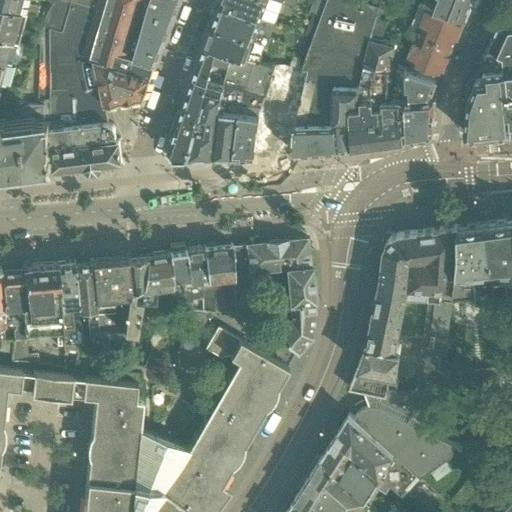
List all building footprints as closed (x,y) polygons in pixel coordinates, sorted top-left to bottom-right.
[(0,0),(0,3),(23,10),(37,14),(40,5),(24,1),(24,0),(0,0)] [(79,0),(53,0),(40,25),(50,29),(50,50),(47,118),(52,167),(57,166),(57,167),(84,163),(84,164),(90,170),(98,169),(103,162),(103,161),(122,159),(120,139),(120,137),(116,138),(116,136),(115,127),(115,126),(114,125),(113,123),(111,122),(110,121),(108,121),(107,121),(104,102),(144,96),(151,75),(156,60),(159,53),(168,29),(79,0)] [(79,0),(168,29),(169,26),(171,21),(179,0),(79,0)] [(261,18),(274,23),(282,1),(279,0),(220,0),(220,2),(261,18)] [(312,41),(302,68),(307,69),(304,82),(294,151),(323,150),(338,148),(339,118),(352,116),(353,104),(362,103),(362,78),(363,55),(376,14),(379,5),(363,0),(326,0),(321,14),(317,26),(313,38),(312,41)] [(312,0),(309,10),(321,14),(326,0),(312,0)] [(423,0),(423,3),(465,16),(466,16),(471,0),(423,0)] [(220,2),(212,24),(253,39),(282,50),(285,43),(269,36),(274,23),(261,18),(220,2)] [(465,16),(423,3),(420,2),(412,25),(418,27),(406,59),(443,74),(465,19),(464,18),(465,16)] [(0,36),(15,40),(20,41),(22,30),(18,29),(23,10),(0,3),(0,36)] [(377,15),(376,14),(363,55),(391,65),(397,42),(376,37),(382,23),(376,20),(377,15)] [(511,19),(505,20),(498,21),(473,76),(470,83),(468,98),(468,100),(465,130),(465,132),(511,127),(511,126),(511,125),(511,19)] [(305,35),(313,38),(317,26),(309,22),(305,35)] [(218,48),(236,55),(256,62),(259,61),(262,54),(249,51),(253,39),(212,24),(205,43),(218,48)] [(42,168),(52,167),(47,118),(50,50),(50,29),(40,25),(29,43),(36,45),(36,41),(41,43),(40,79),(39,93),(39,98),(23,101),(2,112),(3,118),(0,118),(0,151),(1,158),(3,172),(9,171),(26,169),(26,170),(29,170),(29,169),(42,167),(42,168)] [(0,36),(0,58),(9,61),(15,40),(0,36)] [(209,79),(218,48),(205,43),(197,65),(194,74),(209,79)] [(187,156),(211,156),(218,116),(236,55),(218,48),(209,79),(200,109),(187,156)] [(233,155),(252,155),(254,155),(263,105),(276,62),(259,61),(256,62),(236,55),(218,116),(211,156),(233,155)] [(399,67),(391,65),(363,55),(362,78),(362,103),(353,104),(352,116),(351,146),(371,143),(383,141),(404,139),(401,98),(399,67)] [(291,65),(300,67),(302,58),(294,56),(291,65)] [(0,58),(0,81),(3,82),(3,81),(9,61),(0,58)] [(263,105),(254,155),(272,154),(294,151),(304,82),(307,69),(302,68),(276,62),(263,105)] [(399,63),(399,67),(401,98),(430,95),(436,78),(399,63)] [(194,74),(183,104),(200,109),(209,79),(194,74)] [(435,95),(430,95),(401,98),(404,139),(427,135),(428,135),(433,128),(432,127),(435,101),(435,95)] [(174,156),(187,156),(200,109),(183,104),(176,127),(173,135),(172,138),(173,138),(170,146),(169,146),(168,148),(168,149),(174,156)] [(351,146),(352,116),(339,118),(338,148),(351,146)] [(511,217),(485,221),(492,285),(508,283),(508,285),(511,284),(511,217)] [(454,288),(453,297),(453,299),(459,299),(459,296),(460,289),(477,288),(476,286),(492,285),(485,221),(462,224),(454,288)] [(449,331),(452,307),(453,299),(453,297),(441,297),(443,287),(454,288),(462,224),(458,224),(458,225),(457,225),(441,227),(414,231),(407,299),(427,300),(428,300),(428,301),(435,301),(431,328),(449,331)] [(354,416),(371,431),(411,467),(421,476),(428,470),(435,480),(452,468),(446,458),(450,455),(455,446),(461,448),(462,446),(421,418),(428,371),(432,368),(442,369),(447,335),(448,335),(449,331),(431,328),(435,301),(428,301),(428,300),(427,300),(415,392),(397,388),(398,383),(399,382),(398,377),(398,372),(401,346),(400,344),(397,344),(402,323),(407,299),(414,231),(414,230),(400,232),(397,233),(395,234),(393,235),(391,237),(389,238),(388,240),(387,243),(386,245),(385,247),(384,247),(382,262),(383,262),(380,284),(379,284),(372,316),(373,316),(368,337),(367,337),(366,343),(367,344),(361,358),(360,358),(358,364),(359,364),(349,387),(365,390),(370,405),(368,405),(365,406),(363,407),(361,409),(359,410),(354,416)] [(286,238),(290,264),(290,265),(309,263),(308,251),(307,251),(306,236),(286,238)] [(269,267),(286,264),(290,264),(286,238),(286,237),(284,237),(278,238),(278,237),(265,239),(265,241),(266,242),(269,267)] [(250,269),(269,267),(266,242),(246,244),(250,269)] [(235,311),(234,289),(231,244),(231,243),(203,246),(208,273),(201,274),(201,278),(202,278),(202,296),(203,309),(235,311)] [(252,287),(250,269),(246,244),(245,244),(245,243),(238,244),(238,247),(232,247),(232,244),(231,244),(234,289),(252,287)] [(192,297),(202,296),(202,278),(201,278),(201,274),(208,273),(203,246),(187,247),(188,276),(182,277),(185,308),(191,308),(191,300),(192,300),(192,297)] [(172,307),(185,308),(182,277),(188,276),(187,247),(185,248),(185,249),(170,251),(172,282),(172,307)] [(155,284),(172,282),(170,251),(170,250),(146,253),(139,306),(154,306),(155,284)] [(138,305),(139,306),(146,253),(141,254),(126,255),(129,289),(122,344),(135,345),(135,340),(134,340),(135,328),(138,305)] [(101,343),(122,344),(129,289),(126,255),(92,258),(101,343)] [(82,341),(101,343),(92,258),(74,260),(78,306),(80,318),(82,341)] [(64,340),(82,341),(80,318),(72,319),(71,308),(70,303),(77,302),(78,306),(74,260),(56,262),(63,330),(64,340)] [(26,334),(63,330),(56,262),(15,265),(21,297),(24,322),(26,334)] [(289,301),(313,299),(314,298),(311,268),(311,263),(309,263),(290,265),(290,264),(286,264),(289,301)] [(15,335),(26,334),(24,322),(21,297),(15,265),(0,266),(4,324),(15,323),(15,328),(14,328),(15,335)] [(289,301),(290,316),(310,334),(313,310),(314,310),(313,299),(289,301)] [(310,334),(290,316),(276,332),(289,345),(296,352),(311,335),(310,334)] [(276,386),(277,385),(288,366),(217,325),(205,347),(220,356),(229,354),(237,358),(187,445),(139,426),(142,398),(134,397),(136,380),(83,375),(81,394),(94,395),(90,431),(90,433),(88,436),(87,438),(87,441),(86,444),(86,447),(86,451),(87,454),(88,456),(81,511),(211,511),(229,487),(221,482),(230,465),(233,463),(235,461),(237,459),(239,456),(240,454),(241,451),(242,448),(243,445),(243,443),(264,407),(266,405),(269,403),(271,401),(272,398),(274,395),(275,392),(276,389),(276,386)] [(12,337),(12,339),(10,350),(9,357),(26,359),(26,338),(12,337)] [(0,349),(10,350),(12,339),(0,338),(0,349)] [(0,511),(1,511),(0,510),(0,446),(1,445),(2,443),(3,440),(3,437),(4,433),(4,430),(4,427),(3,424),(2,421),(6,386),(19,387),(21,368),(0,366),(0,511)] [(33,369),(30,392),(69,396),(72,374),(33,369)] [(371,431),(354,416),(349,412),(348,414),(348,415),(339,429),(339,428),(335,435),(391,484),(403,495),(421,476),(411,467),(371,431)] [(386,491),(391,484),(335,435),(331,441),(331,442),(322,456),(321,455),(321,457),(365,496),(376,481),(379,482),(377,485),(386,491)] [(362,511),(371,500),(365,496),(321,457),(320,458),(311,473),(306,480),(297,494),(296,495),(314,511),(362,511)] [(453,498),(462,506),(482,481),(472,474),(453,498)] [(314,511),(296,495),(295,497),(296,497),(287,511),(286,510),(285,511),(314,511)] [(511,511),(511,498),(505,507),(500,511),(511,511)]
